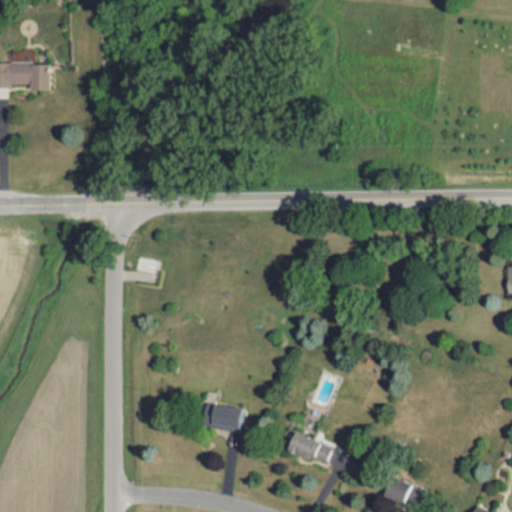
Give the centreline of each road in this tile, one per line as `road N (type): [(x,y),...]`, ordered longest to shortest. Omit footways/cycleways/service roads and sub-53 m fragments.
road 1 (residential): [(511,197),(116,203)]
road 2 (residential): [(116,203),(110,511)]
road 3 (residential): [(111,496),(171,494),(260,511)]
